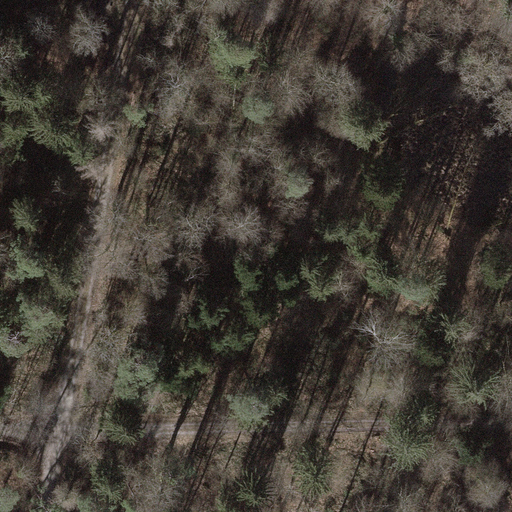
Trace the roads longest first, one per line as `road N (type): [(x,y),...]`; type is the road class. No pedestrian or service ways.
road 1 (track): [(46,511),(128,0)]
road 2 (track): [(0,429),(511,422)]
